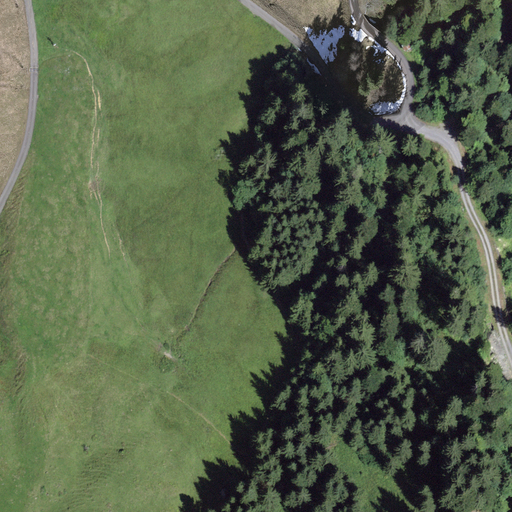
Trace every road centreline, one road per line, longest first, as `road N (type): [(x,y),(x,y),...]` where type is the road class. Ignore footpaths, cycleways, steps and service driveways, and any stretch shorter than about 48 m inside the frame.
road 1 (track): [(354,0),(409,67),(407,105),(388,122),(354,110),(313,53),(241,0)]
road 2 (track): [(511,388),(489,251),(450,147),(399,117)]
road 3 (track): [(30,0),(36,96),(0,199)]
